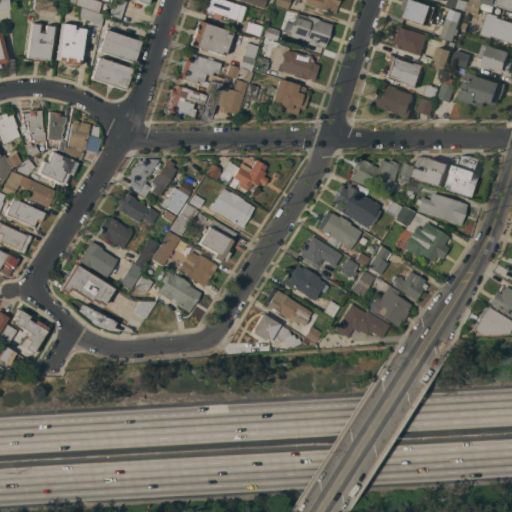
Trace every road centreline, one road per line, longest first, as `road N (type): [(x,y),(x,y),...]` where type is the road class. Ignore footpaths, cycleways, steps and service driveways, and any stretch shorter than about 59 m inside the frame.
road 1 (motorway): [(0,483),(511,454)]
road 2 (motorway): [(511,412),(0,440)]
road 3 (residential): [(374,0),(320,167),(214,339),(126,351)]
road 4 (residential): [(169,0),(126,139),(42,270),(38,287),(76,333),(49,370)]
road 5 (residential): [(511,139),(126,139)]
road 6 (tertiary): [(437,330),(319,511)]
road 7 (tertiary): [(511,167),(478,261),(437,330)]
road 8 (residential): [(126,139),(84,101),(37,90),(0,94)]
